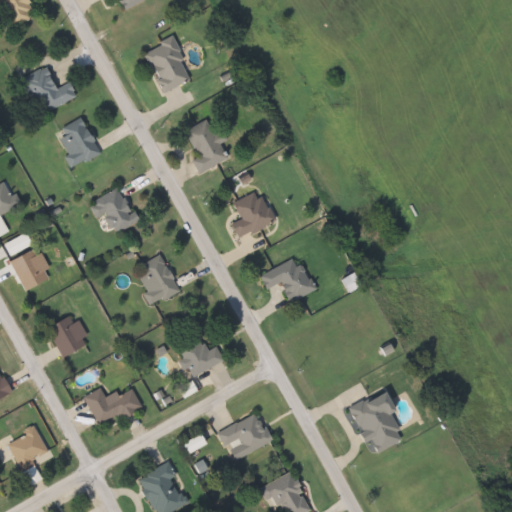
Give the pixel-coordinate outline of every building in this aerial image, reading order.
[(39,0),(0,0),(0,7),(10,25),(43,7),(39,0)] [(151,2),(150,0),(107,0),(108,2),(113,0),(125,0),(130,11),(151,2)] [(168,29),(155,37),(158,41),(139,51),(160,88),(191,71),(168,29)] [(66,74),(76,90),(37,114),(14,75),(39,60),(53,82),(66,74)] [(75,110),(50,125),(65,151),(60,154),(66,164),(96,146),(75,110)] [(183,127),(212,113),(233,159),(204,172),(183,127)] [(24,203),(0,219),(0,186),(9,181),(24,203)] [(120,235),(106,215),(101,219),(93,206),(122,187),(143,220),(120,235)] [(279,220),(242,241),(234,226),(245,220),(236,205),(262,190),(279,220)] [(44,250),(56,281),(27,292),(15,261),(44,250)] [(137,269),(166,256),(183,292),(155,306),(137,269)] [(306,263),(319,292),(295,302),(286,284),(270,291),(263,276),(298,260),(300,266),(306,263)] [(91,348),(64,358),(52,327),(81,316),(90,338),(87,339),(91,348)] [(181,349),(204,339),(210,352),(220,348),(226,363),(193,377),(181,349)] [(0,364),(17,394),(0,403),(0,364)] [(109,398),(121,392),(123,396),(136,390),(145,410),(124,420),(122,415),(101,425),(88,396),(105,389),(109,398)] [(401,414),(395,416),(406,442),(375,455),(355,407),(391,392),(401,414)] [(220,433),(262,414),(275,443),(238,460),(232,448),(228,450),(220,433)] [(10,442),(39,428),(52,456),(24,470),(10,442)] [(157,511),(141,479),(171,463),(192,504),(177,511),(157,511)] [(311,511),(289,511),(284,503),(272,509),(262,489),(295,472),(315,510),(311,511)]
